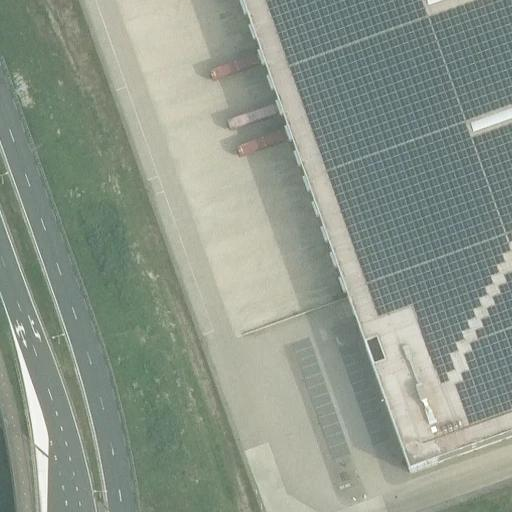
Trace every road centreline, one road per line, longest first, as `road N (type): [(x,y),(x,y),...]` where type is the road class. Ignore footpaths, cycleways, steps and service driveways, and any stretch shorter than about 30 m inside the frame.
road 1 (tertiary): [(123,511),(112,432),(0,100)]
road 2 (tertiary): [(0,261),(49,398),(68,511)]
